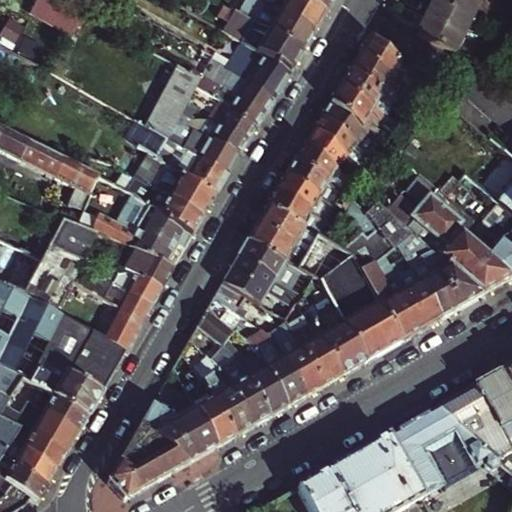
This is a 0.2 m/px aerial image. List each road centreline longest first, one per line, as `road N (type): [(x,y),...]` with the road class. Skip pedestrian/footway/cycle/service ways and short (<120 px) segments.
road 1 (residential): [(71,511),(83,467),(361,0)]
road 2 (secondary): [(511,321),(186,511)]
